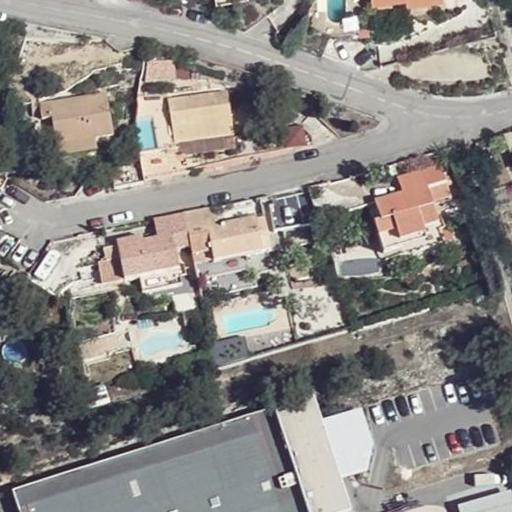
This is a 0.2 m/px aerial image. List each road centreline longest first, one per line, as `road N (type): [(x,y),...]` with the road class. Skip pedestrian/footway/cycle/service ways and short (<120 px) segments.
road 1 (residential): [(4,0),(232,47),(385,100)]
road 2 (residential): [(397,146),(32,224)]
road 3 (unknown): [(376,511),(509,469)]
